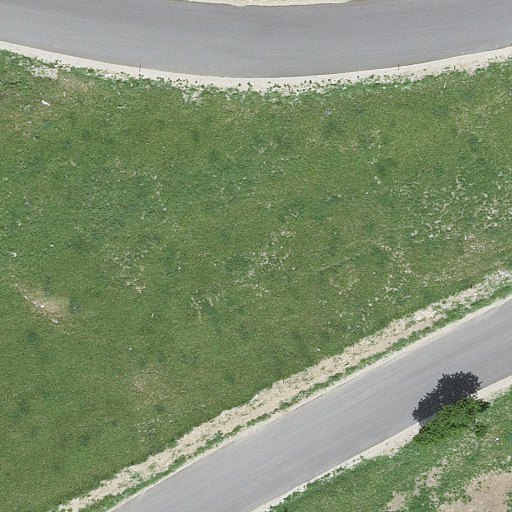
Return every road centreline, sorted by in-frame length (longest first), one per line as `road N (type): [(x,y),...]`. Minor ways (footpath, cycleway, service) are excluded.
road 1 (tertiary): [(0,8),(256,51),(345,48),(511,15)]
road 2 (tertiary): [(511,343),(177,511)]
